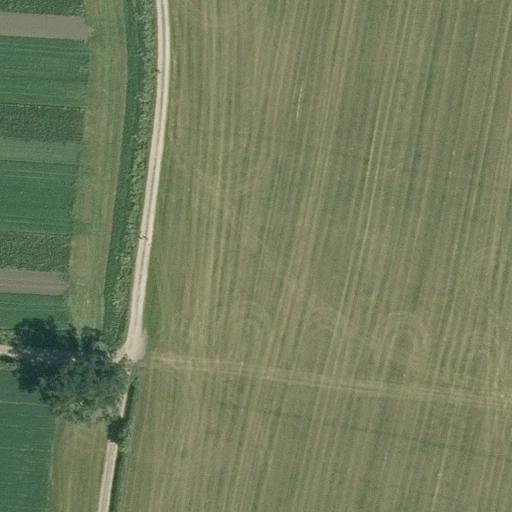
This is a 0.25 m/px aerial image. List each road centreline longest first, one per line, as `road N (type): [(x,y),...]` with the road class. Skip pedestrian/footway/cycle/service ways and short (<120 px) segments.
road 1 (track): [(164,0),(167,83),(129,369)]
road 2 (track): [(109,511),(129,369)]
road 3 (track): [(129,369),(0,357)]
